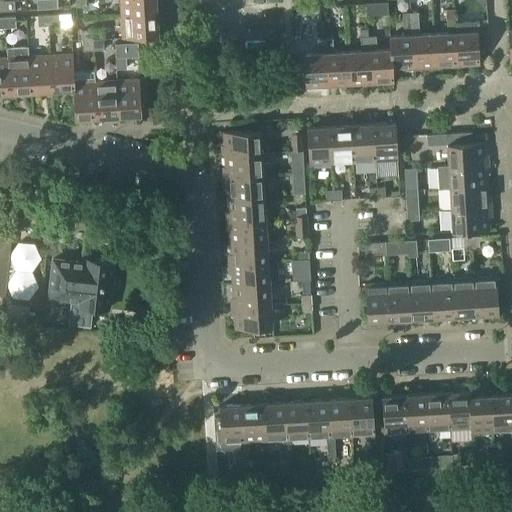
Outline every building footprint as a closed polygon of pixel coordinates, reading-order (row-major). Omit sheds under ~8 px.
[(36,0),(38,10),(47,9),(46,0),(36,0)] [(46,0),(47,9),(58,9),(57,0),(46,0)] [(120,0),(121,16),(157,14),(156,0),(120,0)] [(4,1),(5,12),(15,11),(15,1),(4,1)] [(366,3),(366,15),(388,14),(388,2),(366,3)] [(436,67),(457,66),(454,21),(454,9),(446,9),(447,33),(434,34),(436,67)] [(389,36),(390,49),(391,70),(393,70),(414,69),(412,35),(411,20),(410,12),(403,12),(404,35),(389,35),(389,36)] [(48,15),(48,25),(59,24),(58,14),(48,15)] [(122,39),(137,38),(158,36),(157,14),(121,16),(122,39)] [(48,15),(37,15),(38,25),(48,25),(48,15)] [(15,17),(5,17),(5,18),(6,27),(15,27),(15,17)] [(419,35),(418,20),(411,20),(412,35),(414,69),(436,67),(434,34),(419,35)] [(479,20),(454,21),(457,66),(479,65),(479,50),(489,49),(488,30),(479,31),(479,20)] [(317,40),(325,39),(324,21),(316,21),(317,40)] [(92,40),(93,40),(93,30),(82,31),(83,41),(92,40)] [(361,51),(347,52),(349,85),(371,84),(369,52),(369,51),(368,36),(360,37),(361,51)] [(390,49),(376,50),(376,36),(368,36),(369,51),(369,52),(371,84),(394,83),(393,70),(391,70),(390,49)] [(306,88),(328,87),(325,39),(317,40),(318,54),(304,54),(306,88)] [(349,85),(347,52),(334,53),(333,39),(325,39),(328,87),(349,85)] [(83,52),(93,51),(92,40),(83,41),(83,52)] [(92,40),(93,51),(104,50),(103,40),(93,40),(92,40)] [(117,69),(126,69),(125,57),(138,56),(138,54),(137,44),(116,46),(117,69)] [(31,92),(28,56),(28,46),(7,48),(8,58),(10,94),(31,92)] [(75,90),(74,73),(73,54),(50,55),(52,91),(74,90),(75,90)] [(31,92),(52,91),(50,55),(28,56),(31,92)] [(0,94),(10,94),(8,58),(0,58),(0,94)] [(94,82),(94,72),(74,73),(75,90),(74,90),(76,119),(96,118),(94,82)] [(115,81),(117,117),(142,115),(139,79),(115,81)] [(96,118),(117,117),(115,81),(94,82),(96,118)] [(372,124),(375,161),(398,160),(395,123),(372,124)] [(352,163),(375,161),(372,124),(349,126),(352,163)] [(331,164),(352,163),(349,126),(328,127),(331,164)] [(307,128),(310,165),(331,164),(328,127),(307,128)] [(225,155),(262,153),(260,131),(223,133),(225,155)] [(290,150),(290,151),(303,150),(301,132),(290,133),(291,150),(290,150)] [(448,155),(448,165),(449,166),(486,164),(484,142),(472,142),(472,133),(427,135),(427,145),(447,144),(448,155)] [(290,151),(292,173),(294,173),(304,172),(303,151),(303,150),(290,151)] [(226,177),(263,174),(262,153),(225,155),(226,177)] [(439,189),(450,188),(487,186),(486,164),(449,166),(448,165),(437,166),(439,189)] [(404,168),(405,179),(417,179),(416,168),(404,168)] [(294,173),(292,173),(293,193),(305,192),(304,177),(304,172),(294,173)] [(227,200),(265,197),(263,174),(226,177),(227,200)] [(450,188),(451,210),(488,208),(487,186),(450,188)] [(368,198),(377,197),(377,187),(368,187),(368,198)] [(333,190),(333,200),(341,200),(341,189),(333,190)] [(405,190),(406,213),(418,212),(417,189),(405,190)] [(325,201),(333,200),(333,190),(325,191),(325,201)] [(229,221),(266,219),(265,197),(227,200),(229,221)] [(296,208),(297,217),(306,216),(306,207),(296,208)] [(451,210),(452,232),(490,230),(488,208),(451,210)] [(306,216),(297,217),(298,238),(308,237),(306,216)] [(230,243),(267,241),(266,219),(229,221),(230,243)] [(470,236),(470,246),(479,246),(478,236),(470,236)] [(449,237),(428,239),(429,251),(450,250),(449,237)] [(406,240),(407,253),(407,256),(417,256),(416,239),(406,240)] [(386,254),(407,253),(406,240),(385,241),(386,253),(386,254)] [(231,264),(268,261),(267,241),(230,243),(231,264)] [(359,255),(386,253),(385,241),(358,243),(359,255)] [(299,259),(309,259),(309,251),(298,252),(299,259)] [(85,262),(78,324),(90,326),(92,307),(108,308),(113,260),(85,257),(85,262)] [(53,258),(49,296),(72,298),(69,323),(68,328),(78,329),(78,324),(85,262),(53,258)] [(309,259),(299,259),(299,268),(310,267),(309,259)] [(233,285),(270,282),(268,261),(231,264),(233,285)] [(472,278),(474,315),(499,314),(496,277),(472,278)] [(453,316),(474,315),(472,278),(451,279),(453,316)] [(432,318),(453,316),(451,279),(429,280),(432,318)] [(410,319),(432,318),(429,280),(408,282),(410,319)] [(234,307),(271,305),(270,282),(233,285),(234,307)] [(389,320),(410,319),(408,282),(387,283),(389,320)] [(367,321),(389,320),(387,283),(365,284),(367,321)] [(312,302),(301,303),(302,311),(312,311),(312,302)] [(28,317),(29,306),(7,304),(6,314),(28,317)] [(271,305),(234,307),(235,329),(272,327),(271,305)] [(470,396),(471,396),(470,391),(448,393),(450,430),(471,428),(472,428),(470,396)] [(438,430),(450,430),(448,393),(427,394),(429,431),(438,430)] [(511,393),(491,395),(493,432),(511,430),(511,393)] [(429,431),(427,394),(404,395),(406,432),(429,431)] [(384,434),(406,432),(404,395),(382,396),(384,434)] [(471,433),(493,432),(491,395),(471,396),(470,396),(472,428),(471,428),(471,433)] [(349,398),(352,436),(374,434),(372,397),(349,398)] [(330,437),(334,437),(352,436),(349,398),(328,400),(330,437)] [(309,438),(327,437),(330,437),(328,400),(306,401),(309,438)] [(291,439),(309,438),(306,401),(285,402),(288,439),(291,439)] [(266,441),(283,440),(288,439),(285,402),(264,404),(266,441)] [(248,442),(266,441),(264,404),(242,405),(244,442),(248,442)] [(240,442),(244,442),(242,405),(219,406),(220,418),(214,418),(216,450),(222,450),(241,449),(240,442)] [(438,430),(429,431),(429,440),(435,439),(438,435),(438,430)] [(327,447),(335,447),(334,437),(330,437),(327,437),(327,447)] [(284,449),(292,449),(291,439),(288,439),(283,440),(284,449)] [(241,452),(249,452),(248,442),(244,442),(240,442),(241,449),(241,452)] [(335,447),(327,447),(327,457),(335,457),(335,447)] [(292,449),(284,449),(284,459),(292,459),(292,449)] [(495,451),(494,453),(494,454),(495,463),(503,463),(502,451),(495,451)] [(249,452),(241,452),(241,462),(249,462),(249,452)] [(404,468),(403,452),(385,453),(386,469),(404,468)] [(451,454),(452,467),(460,466),(460,456),(459,453),(451,454)] [(486,454),(487,464),(495,463),(494,454),(494,453),(486,454)] [(431,468),(452,467),(451,454),(431,455),(431,468)] [(409,469),(431,468),(431,455),(408,457),(409,469)] [(369,471),(377,471),(376,461),(368,461),(369,471)] [(233,479),(246,478),(245,467),(232,468),(233,479)]
